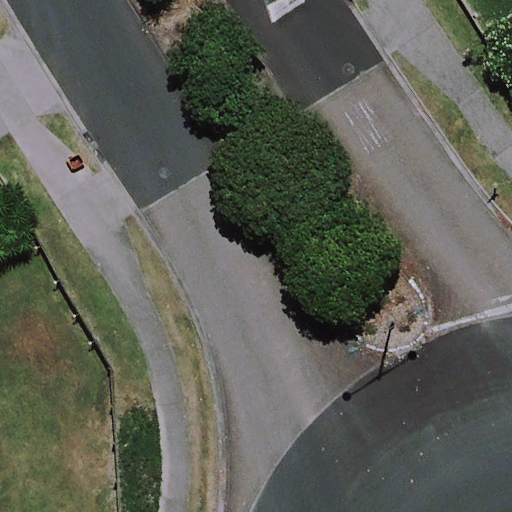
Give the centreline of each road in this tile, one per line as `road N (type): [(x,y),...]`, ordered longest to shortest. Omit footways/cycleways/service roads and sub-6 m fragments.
road 1 (residential): [(351,507),(72,0)]
road 2 (residential): [(289,0),(371,136),(511,340)]
road 3 (residential): [(351,507),(403,450),(464,417),(511,409)]
